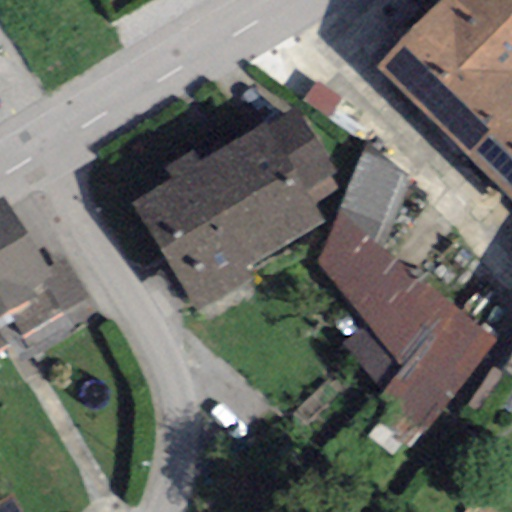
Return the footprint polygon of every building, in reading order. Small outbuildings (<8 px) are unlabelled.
[(511,1),(510,0),(440,0),(374,67),(511,202),(511,1)] [(327,118),(341,97),(317,81),(303,102),(327,118)] [(297,108),(267,126),(313,204),(337,190),(329,177),(335,173),(297,108)] [(172,179),(132,203),(195,312),(252,279),(246,269),(324,224),(313,204),(267,126),(265,122),(198,161),(191,150),(165,166),(172,179)] [(407,180),(366,144),(317,263),(366,325),(341,345),(382,392),(377,396),(423,429),(497,342),(382,249),(407,180)] [(3,200),(0,201),(0,306),(6,316),(11,314),(25,336),(63,311),(43,280),(48,276),(44,269),(3,200)] [(63,257),(44,269),(48,276),(43,280),(63,311),(87,296),(63,257)] [(0,505),(0,511),(23,511),(16,497),(0,505)]
